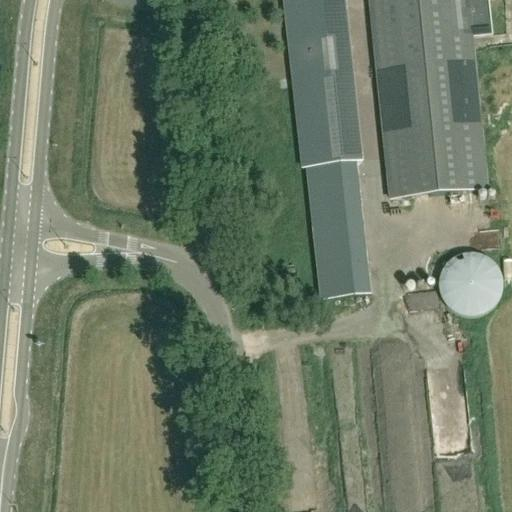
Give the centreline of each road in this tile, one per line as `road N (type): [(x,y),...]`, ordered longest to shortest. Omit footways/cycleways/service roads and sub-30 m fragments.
road 1 (unclassified): [(187,270),(211,223),(187,0)]
road 2 (unclassified): [(241,511),(221,321),(187,270)]
road 3 (secondary): [(0,494),(21,422),(32,246)]
road 4 (secondary): [(32,246),(56,0)]
road 5 (secondary): [(30,0),(5,245)]
